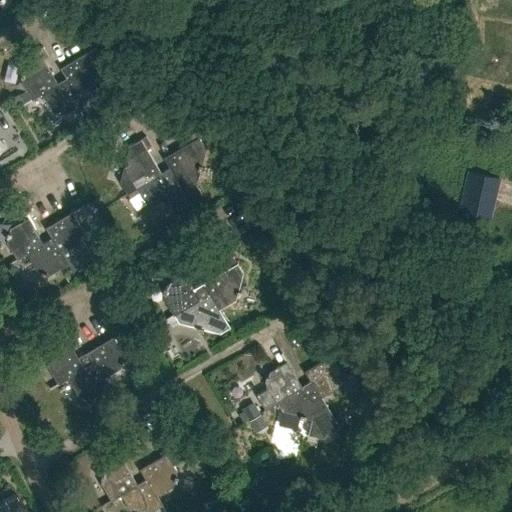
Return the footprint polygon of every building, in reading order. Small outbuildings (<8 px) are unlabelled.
[(58,83),(47,65),(44,60),(49,57),(43,46),(29,55),(26,65),(24,73),(22,73),(20,78),(23,78),(21,83),(31,99),(23,104),(23,105),(42,94),(41,93),(58,83)] [(97,74),(100,65),(101,57),(95,47),(65,65),(60,68),(66,78),(76,94),(77,93),(94,84),(95,79),(99,80),(100,74),(97,74)] [(76,94),(66,78),(58,83),(41,93),(42,94),(52,111),(57,112),(56,114),(60,115),(61,113),(65,114),(82,104),(87,112),(88,112),(77,93),(76,94)] [(169,168),(190,202),(202,195),(196,185),(200,170),(202,170),(203,165),(202,164),(206,146),(200,136),(197,130),(187,135),(191,142),(164,158),(169,168)] [(120,182),(126,193),(161,173),(146,148),(151,146),(145,136),(130,145),(126,162),(124,162),(123,167),(123,168),(120,182)] [(190,202),(169,168),(161,173),(126,193),(130,200),(140,194),(143,199),(158,203),(158,204),(164,205),(164,204),(180,208),(190,202)] [(498,177),(466,171),(457,211),(490,218),(498,177)] [(45,228),(51,238),(60,254),(61,254),(78,244),(79,240),(81,241),(83,235),(81,235),(82,231),(72,214),(80,209),(80,208),(45,228)] [(7,263),(26,253),(25,252),(42,243),(23,209),(22,209),(26,218),(9,227),(8,231),(6,231),(5,236),(7,237),(6,241),(15,258),(7,262),(7,263)] [(51,238),(42,243),(25,252),(26,253),(35,270),(39,271),(39,273),(44,275),(44,273),(49,274),(66,264),(70,272),(71,272),(61,254),(60,254),(51,238)] [(174,315),(200,300),(186,274),(192,270),(186,261),(177,266),(183,276),(168,284),(167,288),(165,287),(163,293),(165,294),(164,297),(174,314),(174,315)] [(217,308),(219,307),(236,298),(243,272),(238,263),(203,283),(210,294),(217,308)] [(217,308),(210,294),(200,300),(174,315),(174,314),(164,319),(169,327),(179,321),(200,327),(199,330),(204,332),(205,329),(220,333),(230,327),(219,307),(217,308)] [(101,379),(102,378),(119,369),(120,365),(122,365),(123,360),(121,359),(122,355),(113,338),(121,334),(121,333),(86,352),(91,362),(101,379)] [(66,377),(82,367),(63,334),(62,334),(67,342),(50,352),(49,356),(47,356),(45,361),(48,361),(46,365),(56,382),(48,387),(48,388),(66,378),(66,377)] [(169,348),(176,362),(186,357),(180,343),(169,348)] [(320,398),(322,397),(339,387),(340,383),(342,383),(343,378),(341,377),(342,373),(336,363),(342,360),(337,351),(304,371),(310,381),(320,398)] [(265,385),(275,402),(301,387),(281,353),(280,354),(285,362),(268,372),(267,377),(265,376),(264,381),(266,381),(265,385)] [(101,379),(91,362),(82,367),(66,377),(66,378),(76,395),(80,396),(80,398),(85,399),(85,397),(89,398),(106,389),(111,397),(112,397),(102,378),(101,379)] [(320,398),(310,381),(301,387),(275,402),(275,403),(267,408),(267,409),(272,417),(281,411),(299,415),(299,417),(311,420),(308,435),(314,437),(322,438),(340,428),(337,423),(322,397),(320,398)] [(139,469),(145,479),(154,496),(155,495),(172,485),(173,481),(175,482),(177,477),(175,476),(176,472),(166,455),(175,450),(171,443),(161,449),(164,455),(139,469)] [(119,493),(136,484),(122,460),(127,457),(122,448),(116,451),(120,459),(103,469),(102,473),(100,472),(99,477),(101,478),(100,482),(109,499),(110,498),(119,493)] [(145,479),(136,484),(119,493),(120,494),(129,511),(131,511),(148,511),(160,505),(163,511),(164,511),(155,495),(154,496),(145,479)] [(0,511),(19,511),(24,509),(14,493),(3,499),(0,494),(0,511)] [(114,504),(110,498),(109,499),(101,504),(105,510),(114,504)]
